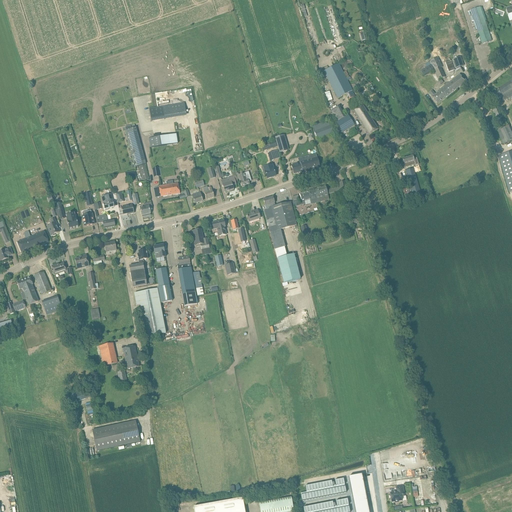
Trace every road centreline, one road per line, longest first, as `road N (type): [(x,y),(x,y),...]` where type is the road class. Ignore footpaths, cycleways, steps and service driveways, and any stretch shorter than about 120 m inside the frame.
road 1 (tertiary): [(0,276),(70,244),(207,212),(344,166),(419,130),(511,59)]
road 2 (track): [(454,511),(344,166)]
road 3 (unknown): [(139,112),(177,314)]
